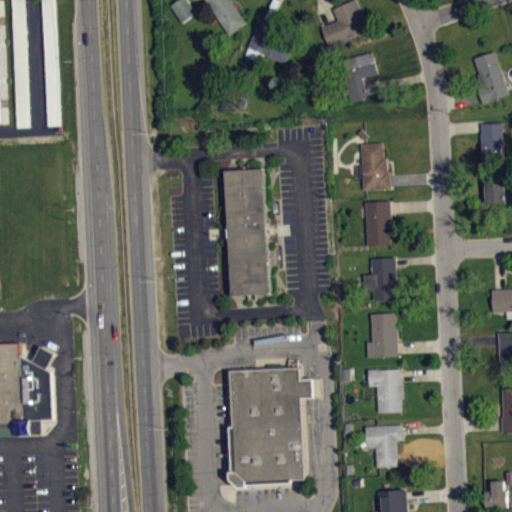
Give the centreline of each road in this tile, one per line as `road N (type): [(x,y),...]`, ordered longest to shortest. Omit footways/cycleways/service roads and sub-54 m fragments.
road 1 (residential): [(458,511),(435,86),(408,0)]
road 2 (primary): [(154,511),(128,0)]
road 3 (primary): [(93,0),(114,511)]
